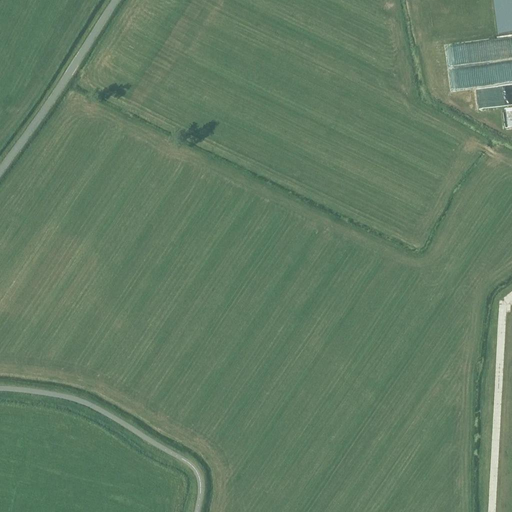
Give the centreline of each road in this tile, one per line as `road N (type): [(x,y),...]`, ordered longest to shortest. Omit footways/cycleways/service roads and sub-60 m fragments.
road 1 (track): [(511,296),(501,303),(490,511)]
road 2 (unclassified): [(0,168),(118,0)]
